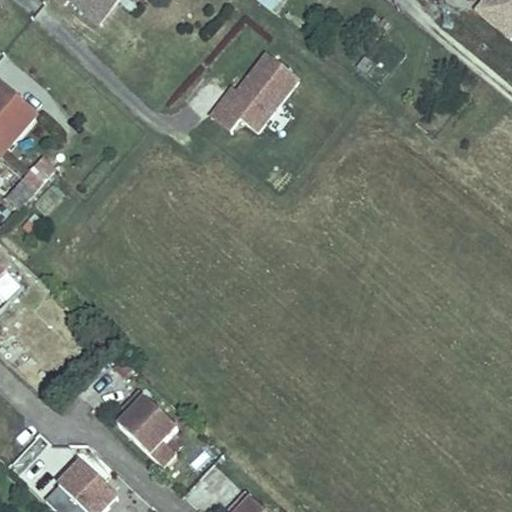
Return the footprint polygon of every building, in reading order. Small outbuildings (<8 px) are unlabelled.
[(121,4),(115,0),(72,0),(71,1),(101,28),(121,4)] [(137,10),(125,0),(124,0),(121,4),(133,14),(137,10)] [(255,0),(271,13),(281,0),(255,0)] [(511,41),(511,40),(511,0),(487,0),(482,7),(485,10),(480,16),(511,41)] [(480,16),(485,10),(482,7),(477,13),(480,16)] [(384,30),(389,24),(385,21),(380,26),(384,30)] [(388,52),(369,75),(381,85),(400,62),(388,52)] [(259,136),(300,83),(267,58),(238,95),(233,92),(221,107),(243,123),(259,136)] [(0,159),(37,118),(0,86),(0,159)] [(243,123),(221,107),(211,119),(233,136),(243,123)] [(20,212),(55,172),(43,161),(7,201),(20,212)] [(36,229),(42,222),(35,216),(29,222),(36,229)] [(0,280),(8,272),(0,264),(0,280)] [(125,380),(134,370),(124,360),(114,370),(125,380)] [(165,446),(178,432),(140,395),(129,407),(134,412),(119,429),(152,459),(165,446)] [(134,412),(129,407),(123,413),(129,418),(134,412)] [(177,457),(165,446),(152,459),(164,471),(177,457)] [(56,482),(52,478),(37,492),(56,511),(106,511),(122,497),(97,471),(104,464),(91,450),(56,482)] [(262,511),(246,496),(235,509),(237,511),(262,511)]
